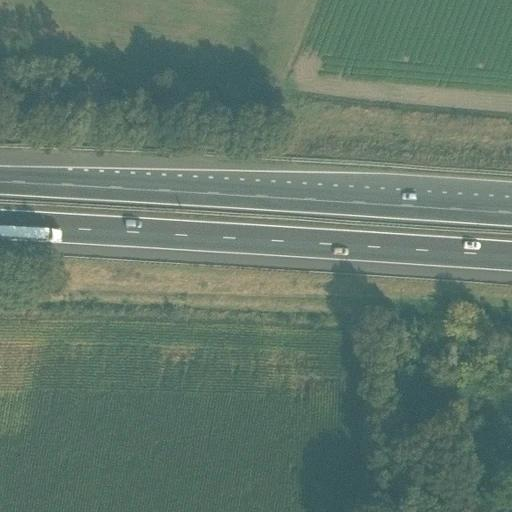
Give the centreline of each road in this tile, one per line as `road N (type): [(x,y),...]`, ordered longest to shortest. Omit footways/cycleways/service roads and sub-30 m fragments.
road 1 (motorway): [(511,215),(0,183)]
road 2 (motorway): [(0,225),(511,257)]
